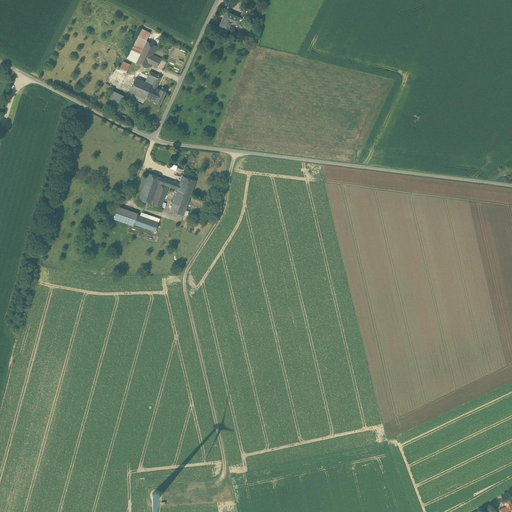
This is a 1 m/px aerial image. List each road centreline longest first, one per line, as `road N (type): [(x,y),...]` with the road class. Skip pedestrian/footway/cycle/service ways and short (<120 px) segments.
road 1 (unclassified): [(511,184),(163,142),(0,62)]
road 2 (track): [(232,150),(220,217),(184,283),(223,475),(166,493)]
road 3 (track): [(153,139),(217,0)]
